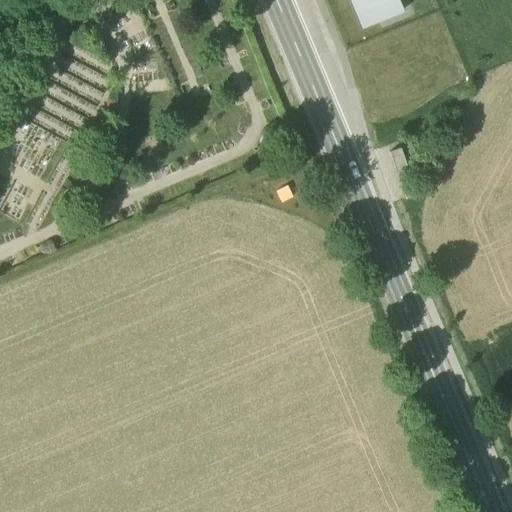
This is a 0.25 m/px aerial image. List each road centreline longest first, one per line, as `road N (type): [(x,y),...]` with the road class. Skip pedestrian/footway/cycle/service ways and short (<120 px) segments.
road 1 (tertiary): [(277,0),(491,511)]
road 2 (track): [(0,284),(336,143)]
